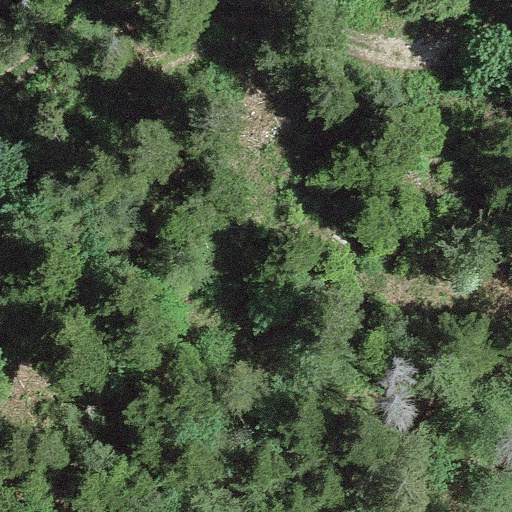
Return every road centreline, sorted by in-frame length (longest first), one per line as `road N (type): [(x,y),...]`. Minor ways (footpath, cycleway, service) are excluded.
road 1 (track): [(511,25),(454,51),(399,52),(345,41),(289,10),(236,0)]
road 2 (track): [(190,0),(76,36),(0,97)]
